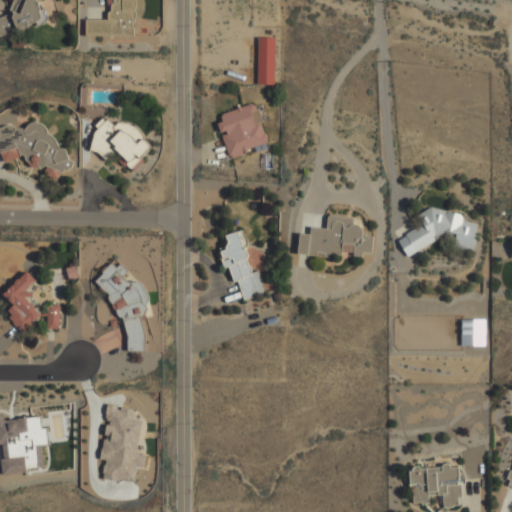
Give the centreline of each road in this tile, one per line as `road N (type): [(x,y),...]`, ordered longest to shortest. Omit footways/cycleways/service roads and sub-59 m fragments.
road 1 (tertiary): [(185,0),(189,511)]
road 2 (residential): [(189,205),(0,206)]
